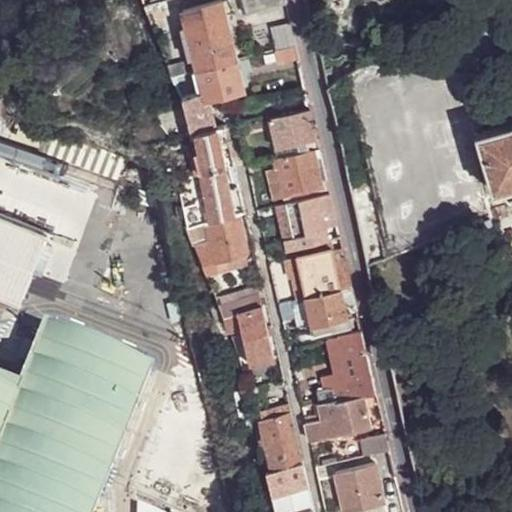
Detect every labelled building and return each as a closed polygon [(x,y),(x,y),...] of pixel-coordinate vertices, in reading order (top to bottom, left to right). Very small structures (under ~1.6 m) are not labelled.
[(159,0),(145,4),(148,12),(173,7),(171,0),(159,0)] [(190,41),(196,68),(236,58),(221,0),(182,8),(188,32),(184,33),(186,42),(190,41)] [(286,2),(285,0),(242,0),(245,11),(286,2)] [(501,0),(470,0),(458,9),(466,24),(501,0)] [(277,27),(281,48),(296,44),(291,24),(277,27)] [(236,58),(196,68),(200,91),(202,91),(205,101),(244,92),(236,58)] [(178,98),(188,132),(194,131),(212,126),(205,101),(202,91),(200,91),(178,98)] [(309,104),(306,91),(291,95),(294,107),(309,104)] [(310,107),(269,116),(278,156),(320,148),(317,136),(310,107)] [(244,125),(242,120),(237,121),(240,136),(249,134),(247,124),(244,125)] [(511,121),(476,132),(493,191),(511,185),(511,121)] [(226,123),(217,125),(237,210),(240,209),(246,208),(226,123)] [(38,134),(15,125),(11,137),(34,146),(38,134)] [(210,216),(205,217),(209,234),(192,239),(201,260),(198,261),(202,271),(219,267),(216,255),(244,249),(249,248),(240,209),(237,210),(217,125),(212,126),(194,131),(188,132),(193,151),(188,195),(205,194),(210,216)] [(58,160),(115,186),(124,167),(67,141),(58,160)] [(278,156),(275,157),(277,165),(283,192),(285,201),(330,191),(320,148),(278,156)] [(0,215),(42,232),(69,244),(85,197),(0,162),(0,215)] [(270,194),(283,192),(277,165),(264,167),(270,194)] [(124,167),(115,186),(151,201),(144,175),(124,167)] [(340,236),(330,191),(285,201),(292,235),(282,237),(284,247),(340,236)] [(292,235),(285,201),(274,203),(282,237),(292,235)] [(36,250),(42,232),(0,215),(0,295),(16,302),(36,250)] [(69,244),(42,232),(36,250),(63,261),(69,244)] [(350,283),(344,255),(334,258),(331,244),(296,252),(305,293),(341,285),(350,283)] [(244,249),(216,255),(219,267),(247,261),(244,249)] [(293,295),(305,293),(296,252),(284,255),(293,295)] [(150,273),(145,286),(136,309),(181,324),(163,253),(147,257),(150,273)] [(136,309),(145,286),(114,273),(105,296),(136,309)] [(222,291),(224,298),(259,290),(262,289),(261,282),(222,291)] [(358,317),(350,283),(341,285),(349,319),(358,317)] [(349,319),(341,285),(305,293),(293,295),(278,299),(283,320),(297,317),(300,334),(332,326),(331,324),(349,319)] [(215,300),(220,313),(228,312),(238,311),(241,325),(249,360),(273,355),(259,290),(224,298),(215,300)] [(232,327),(241,325),(238,311),(228,312),(232,327)] [(7,353),(28,362),(41,329),(20,320),(7,353)] [(0,511),(90,511),(148,369),(43,326),(41,329),(28,362),(16,389),(0,382),(0,511)] [(374,388),(360,326),(337,332),(338,335),(351,394),(362,391),(374,388)] [(318,401),(351,394),(338,335),(325,338),(334,384),(316,389),(318,401)] [(283,376),(261,383),(263,390),(285,383),(283,376)] [(174,379),(134,478),(160,489),(196,398),(193,386),(174,379)] [(261,383),(248,387),(251,396),(264,392),(263,390),(261,383)] [(369,423),(362,391),(351,394),(318,401),(321,415),(306,419),(310,437),(369,423)] [(291,411),(289,401),(259,408),(262,419),(291,411)] [(271,469),(302,461),(291,411),(262,419),(271,469)] [(387,449),(383,425),(367,430),(371,452),(387,449)] [(189,482),(223,494),(216,463),(197,457),(189,482)] [(334,469),(342,509),(382,498),(373,460),(334,469)] [(307,485),(302,461),(271,469),(258,472),(262,497),(307,485)] [(183,496),(176,511),(202,511),(205,504),(183,496)] [(385,511),(382,498),(342,509),(343,511),(385,511)]
